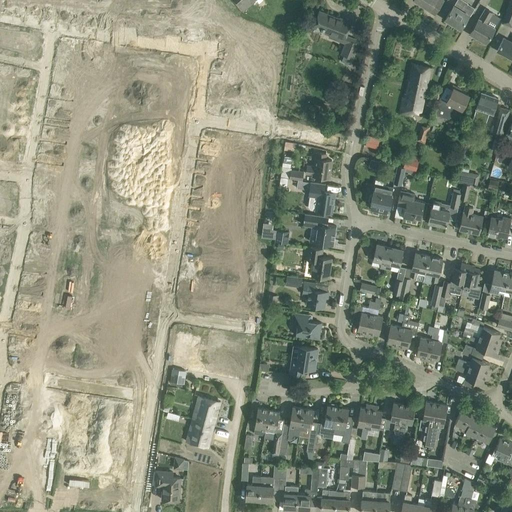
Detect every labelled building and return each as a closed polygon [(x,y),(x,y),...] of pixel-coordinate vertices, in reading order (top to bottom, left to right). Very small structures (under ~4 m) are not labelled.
[(236,0),(235,1),(243,11),(255,0),(236,0)] [(415,0),(419,2),(418,4),(429,11),(430,9),(436,13),(441,4),(444,0),(443,0),(415,0)] [(458,0),(454,8),(452,7),(445,19),(446,19),(446,18),(460,27),(460,28),(467,17),(461,12),(466,3),(461,0),(458,0)] [(493,30),(501,17),(493,13),(493,12),(485,7),(477,20),(469,34),(475,37),(476,35),(486,41),(493,30)] [(321,32),(322,30),(344,39),(350,23),(319,11),(313,28),(314,29),(314,32),(321,32)] [(221,12),(207,20),(211,27),(225,19),(221,12)] [(511,40),(511,42),(503,38),(497,50),(511,57),(511,40)] [(350,65),(359,44),(347,39),(341,53),(344,54),(342,62),(350,65)] [(405,88),(399,113),(412,116),(414,110),(421,111),(425,95),(427,95),(433,68),(411,63),(406,84),(407,84),(406,88),(405,88)] [(439,102),(433,122),(441,125),(444,117),(449,118),(454,105),(462,109),(469,95),(454,87),(445,104),(439,102)] [(446,99),(450,90),(446,88),(441,97),(446,99)] [(481,92),(470,124),(484,129),(489,112),(492,113),(498,98),(481,92)] [(500,106),(493,133),(502,135),(509,109),(500,106)] [(72,107),(70,118),(88,121),(90,110),(72,107)] [(70,118),(68,128),(86,132),(88,121),(70,118)] [(139,119),(137,130),(155,133),(157,122),(139,119)] [(430,128),(422,125),(418,135),(417,134),(414,141),(425,145),(430,128)] [(68,128),(66,139),(85,142),(86,132),(68,128)] [(137,130),(135,141),(153,144),(155,133),(137,130)] [(66,139),(64,150),(83,153),(85,142),(66,139)] [(463,139),(458,139),(456,143),(459,148),(463,148),(466,143),(463,139)] [(135,141),(133,151),(151,154),(153,144),(135,141)] [(64,150),(62,160),(81,164),(83,153),(64,150)] [(133,151),(131,162),(149,165),(151,154),(133,151)] [(315,157),(316,158),(315,166),(306,165),(305,173),(314,174),(314,175),(329,177),(332,160),(325,159),(326,153),(316,152),(315,157)] [(415,174),(420,158),(411,155),(403,167),(405,167),(404,171),(415,174)] [(62,160),(60,171),(79,174),(81,164),(62,160)] [(131,162),(129,172),(147,176),(149,165),(131,162)] [(291,168),(282,166),(281,176),(288,177),(290,178),(302,180),(303,172),(290,170),(291,168)] [(405,167),(403,167),(398,166),(394,183),(401,185),(404,171),(405,167)] [(475,179),(476,176),(464,174),(465,170),(461,169),(458,182),(470,184),(474,185),(476,185),(477,179),(475,179)] [(60,171),(59,182),(77,185),(79,174),(60,171)] [(129,172),(127,183),(145,186),(147,176),(129,172)] [(287,187),(288,177),(281,176),(280,183),(280,186),(287,187)] [(489,178),(488,186),(496,188),(498,180),(489,178)] [(310,208),(316,209),(315,210),(331,212),(334,193),(324,191),(324,184),(310,182),(308,196),(310,196),(308,206),(310,208)] [(127,183),(125,194),(143,197),(145,186),(127,183)] [(393,187),(375,183),(372,196),(370,195),(368,202),(372,203),(371,209),(387,213),(388,207),(390,207),(393,195),(391,195),(393,187)] [(470,188),(471,185),(470,185),(464,183),(462,191),(460,199),(467,201),(470,188)] [(460,199),(462,191),(453,189),(449,207),(458,209),(460,199)] [(415,194),(400,191),(397,205),(405,207),(403,216),(414,219),(414,216),(420,218),(424,202),(414,199),(415,194)] [(440,202),(433,201),(428,222),(446,226),(449,210),(439,208),(440,202)] [(464,213),(463,213),(459,229),(479,233),(482,217),(471,214),(473,208),(465,206),(464,213)] [(310,236),(309,241),(333,244),(336,226),(327,224),(328,217),(305,213),(303,225),(318,227),(316,237),(310,236)] [(502,219),(491,216),(486,235),(500,237),(500,235),(507,237),(511,218),(502,217),(502,219)] [(272,232),(271,237),(275,238),(275,241),(288,243),(290,231),(277,229),(276,233),(272,232)] [(63,237),(60,255),(71,257),(74,239),(63,237)] [(74,239),(71,257),(79,258),(82,240),(74,239)] [(82,240),(79,258),(87,260),(91,241),(82,240)] [(91,241),(87,260),(96,261),(99,243),(91,241)] [(99,243),(96,261),(104,263),(107,244),(99,243)] [(379,268),(385,269),(390,246),(376,243),(373,260),(381,262),(379,268)] [(107,244),(104,263),(112,264),(115,246),(107,244)] [(115,246),(112,264),(121,265),(124,247),(115,246)] [(313,261),(311,275),(328,277),(331,258),(321,256),(322,248),(309,246),(307,260),(313,261)] [(390,246),(385,269),(390,270),(391,265),(400,266),(404,249),(390,246)] [(124,247),(121,265),(129,267),(132,248),(124,247)] [(132,248),(129,267),(137,268),(140,250),(132,248)] [(140,250),(137,268),(148,270),(151,252),(140,250)] [(423,282),(423,281),(429,255),(415,252),(412,268),(410,276),(417,277),(416,280),(423,282)] [(429,255),(423,281),(431,283),(431,280),(437,281),(438,274),(439,274),(440,267),(441,267),(442,258),(429,255)] [(451,282),(448,291),(449,292),(450,292),(461,294),(461,293),(468,264),(461,262),(461,265),(455,264),(451,279),(451,282)] [(461,293),(461,294),(478,298),(481,286),(477,285),(480,269),(474,268),(475,266),(468,264),(461,293)] [(492,281),(489,291),(497,293),(504,294),(505,289),(509,273),(494,270),(492,281)] [(285,284),(300,286),(301,277),(287,275),(285,284)] [(56,276),(54,287),(73,291),(75,279),(56,276)] [(404,277),(403,281),(398,300),(401,300),(401,298),(406,299),(410,279),(404,277)] [(398,300),(403,281),(395,279),(392,293),(394,294),(393,299),(398,300)] [(443,286),(440,295),(446,297),(448,297),(449,292),(448,291),(451,282),(444,280),(443,286)] [(308,294),(306,304),(324,307),(326,291),(314,289),(315,283),(304,282),(302,293),(308,294)] [(374,293),(376,286),(362,282),(360,289),(374,293)] [(436,284),(430,309),(437,310),(438,305),(440,295),(443,286),(436,284)] [(54,287),(53,298),(71,301),(73,291),(54,287)] [(126,288),(124,299),(142,302),(144,291),(126,288)] [(490,294),(482,293),(479,307),(486,309),(490,294)] [(53,298),(51,309),(69,312),(71,301),(53,298)] [(124,299),(122,310),(140,313),(142,302),(124,299)] [(354,310),(351,323),(358,324),(357,329),(362,330),(361,334),(367,336),(372,314),(362,311),(363,306),(356,304),(354,310)] [(51,309),(49,319),(67,323),(69,312),(51,309)] [(122,310),(120,321),(139,324),(140,313),(122,310)] [(297,324),(295,335),(319,338),(321,322),(307,320),(308,314),(293,312),(291,323),(297,324)] [(372,314),(367,336),(373,337),(374,333),(379,334),(383,316),(372,314)] [(403,322),(397,348),(403,349),(403,346),(408,347),(412,330),(416,331),(418,322),(409,320),(410,315),(409,315),(405,314),(403,322)] [(498,337),(500,333),(483,327),(485,322),(472,318),(469,328),(466,327),(464,332),(500,344),(502,339),(498,337)] [(511,321),(499,318),(497,325),(510,329),(511,323),(511,321)] [(49,319),(47,330),(65,333),(67,323),(49,319)] [(120,321),(119,331),(137,334),(139,324),(120,321)] [(389,332),(387,342),(392,343),(391,347),(397,348),(402,327),(391,324),(389,332)] [(432,334),(426,361),(432,362),(433,358),(438,359),(442,341),(447,343),(449,331),(439,329),(434,328),(432,334)] [(47,330),(45,341),(64,344),(65,333),(47,330)] [(119,331),(117,342),(135,345),(137,334),(119,331)] [(500,344),(464,332),(462,337),(477,342),(475,347),(493,353),(494,349),(498,350),(500,344)] [(184,382),(191,336),(178,334),(171,380),(177,381),(176,385),(181,385),(181,382),(184,382)] [(419,345),(416,354),(421,356),(421,359),(426,361),(431,339),(420,337),(419,345)] [(45,341),(43,352),(62,355),(64,344),(45,341)] [(117,342),(115,353),(133,356),(135,345),(117,342)] [(297,360),(292,360),(290,372),(304,375),(305,368),(314,369),(318,348),(299,346),(297,360)] [(115,353),(113,364),(131,367),(133,356),(115,353)] [(459,358),(457,363),(489,374),(491,369),(488,367),(489,363),(472,357),(470,362),(459,358)] [(489,374),(457,363),(455,368),(467,372),(465,377),(482,384),(484,379),(488,380),(489,374)] [(199,395),(192,417),(214,423),(220,401),(199,395)] [(420,419),(419,428),(424,429),(422,442),(429,443),(436,403),(425,401),(422,419),(420,419)] [(321,419),(319,432),(323,432),(323,437),(333,439),(334,432),(338,406),(336,406),(337,403),(330,402),(329,405),(327,405),(325,419),(321,419)] [(397,445),(404,404),(393,402),(390,420),(395,421),(394,425),(395,425),(394,430),(393,438),(394,438),(393,444),(397,444),(397,445)] [(436,403),(429,443),(436,444),(437,444),(440,427),(443,427),(444,423),(447,404),(436,403)] [(369,427),(372,405),(366,404),(365,408),(360,407),(358,425),(363,426),(361,439),(366,440),(369,427)] [(404,404),(397,445),(403,446),(405,432),(406,432),(407,427),(406,427),(407,423),(412,424),(415,405),(404,404)] [(378,406),(372,405),(369,427),(379,429),(382,410),(377,410),(378,406)] [(288,434),(282,433),(281,439),(278,453),(285,454),(288,439),(290,439),(294,435),(298,435),(303,408),(292,406),(288,434)] [(338,406),(334,432),(345,434),(346,427),(349,408),(338,406)] [(253,433),(264,435),(268,409),(258,407),(253,433)] [(27,408),(24,426),(35,428),(38,409),(27,408)] [(314,409),(303,408),(298,435),(308,437),(310,429),(311,429),(311,426),(314,409)] [(471,412),(462,408),(455,423),(466,428),(472,416),(470,415),(471,412)] [(38,409),(35,428),(43,429),(46,411),(38,409)] [(276,431),(276,430),(279,411),(268,409),(264,435),(264,437),(275,438),(275,437),(276,431)] [(46,411),(43,429),(52,430),(55,412),(46,411)] [(55,412),(52,430),(60,431),(63,413),(55,412)] [(63,413),(60,431),(68,433),(71,414),(63,413)] [(71,414),(68,433),(77,434),(79,416),(71,414)] [(79,416),(77,434),(85,435),(88,417),(79,416)] [(483,421),(472,416),(466,428),(465,431),(477,436),(483,421)] [(88,417),(85,435),(93,437),(96,418),(88,417)] [(214,423),(192,417),(186,441),(208,447),(214,423)] [(96,418),(93,437),(102,438),(105,420),(96,418)] [(105,420),(102,438),(112,440),(115,421),(105,420)] [(495,426),(483,421),(477,436),(491,443),(496,432),(494,430),(495,426)] [(308,437),(306,451),(313,452),(314,447),(314,443),(315,438),(316,431),(317,427),(311,426),(311,429),(310,429),(308,437)] [(316,431),(315,438),(314,443),(319,444),(321,444),(323,437),(323,432),(319,432),(316,431)] [(246,434),(244,448),(251,449),(253,435),(246,434)] [(511,442),(500,437),(494,450),(500,453),(497,458),(511,465),(511,449),(510,448),(511,444),(511,442)] [(364,451),(363,460),(366,460),(379,461),(379,460),(380,453),(364,451)] [(175,457),(174,468),(183,469),(184,459),(175,457)] [(427,457),(427,466),(442,466),(442,458),(427,457)] [(352,474),(351,486),(358,486),(360,459),(354,459),(353,474),(352,474)] [(360,459),(358,486),(364,487),(366,460),(363,460),(360,459)] [(397,461),(392,487),(399,488),(405,462),(397,461)] [(405,462),(399,488),(407,490),(412,469),(413,463),(410,463),(405,462)] [(340,466),(339,478),(348,479),(349,466),(340,466)] [(319,467),(317,486),(327,486),(328,468),(319,467)] [(172,472),(157,471),(156,485),(163,485),(162,499),(179,500),(180,477),(172,477),(172,472)] [(246,499),(259,500),(260,476),(253,476),(252,483),(247,483),(246,499)] [(260,476),(259,500),(272,501),(274,477),(261,476),(260,476)] [(461,511),(470,481),(471,479),(464,477),(462,488),(463,489),(461,495),(460,495),(459,501),(458,500),(457,504),(453,503),(450,511),(461,511)] [(431,495),(439,496),(442,480),(434,479),(431,495)] [(461,511),(472,511),(476,500),(471,498),(473,491),(475,483),(470,481),(461,511)] [(285,485),(284,507),(296,508),(297,493),(298,486),(285,485)] [(297,493),(296,508),(309,509),(310,499),(311,494),(311,491),(311,489),(305,489),(304,493),(297,493)] [(321,510),(334,511),(336,490),(322,489),(321,510)] [(336,490),(334,511),(349,511),(350,499),(349,499),(349,491),(336,490)] [(360,511),(374,511),(376,491),(362,490),(360,511)] [(376,491),(374,511),(388,511),(390,501),(389,501),(390,492),(376,491)] [(401,511),(415,511),(417,504),(410,503),(412,495),(405,494),(401,511)] [(417,504),(415,511),(430,511),(433,499),(425,498),(424,505),(417,504)] [(505,511),(511,500),(507,498),(503,505),(504,505),(500,511),(505,511)]
